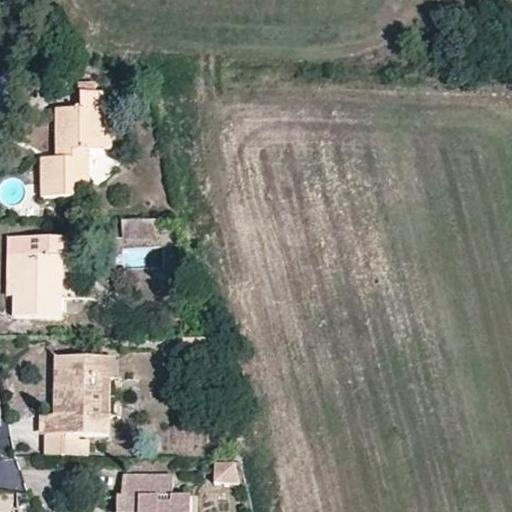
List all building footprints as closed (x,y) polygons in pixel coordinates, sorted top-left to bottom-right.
[(89,153),(104,153),(103,129),(112,130),(112,111),(104,110),(104,95),(97,95),(82,96),(81,111),(56,112),(56,153),(64,153),(63,161),(56,161),(42,161),(42,198),(75,198),(74,186),(89,185),(89,153)] [(103,129),(104,153),(112,153),(112,130),(103,129)] [(155,223),(122,223),(123,238),(156,238),(155,223)] [(14,319),(63,318),(63,288),(57,288),(57,258),(64,258),(64,240),(7,240),(7,272),(14,273),(14,299),(14,319)] [(209,341),(183,341),(183,358),(213,357),(209,341)] [(47,437),(77,437),(109,438),(109,419),(101,419),(102,382),(110,382),(114,382),(114,360),(55,359),(54,397),(65,397),(65,403),(61,403),(61,418),(54,418),(48,418),(47,437)] [(101,419),(109,419),(110,382),(102,382),(101,419)] [(65,397),(54,397),(54,418),(61,418),(61,403),(65,403),(65,397)] [(77,437),(47,437),(47,458),(89,459),(89,444),(77,444),(77,437)] [(238,467),(218,467),(218,487),(243,487),(238,467)] [(191,511),(192,500),(173,499),(173,506),(159,506),(159,499),(159,478),(123,478),(122,498),(117,498),(117,511),(191,511)] [(159,478),(159,499),(173,499),(173,479),(159,478)]
